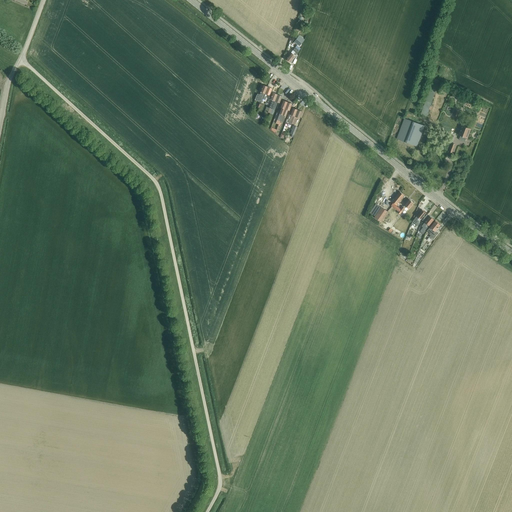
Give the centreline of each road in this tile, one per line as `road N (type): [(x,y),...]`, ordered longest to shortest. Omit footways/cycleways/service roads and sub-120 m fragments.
road 1 (unclassified): [(208,511),(221,484),(219,461),(155,180),(20,58)]
road 2 (secondary): [(511,255),(190,0)]
